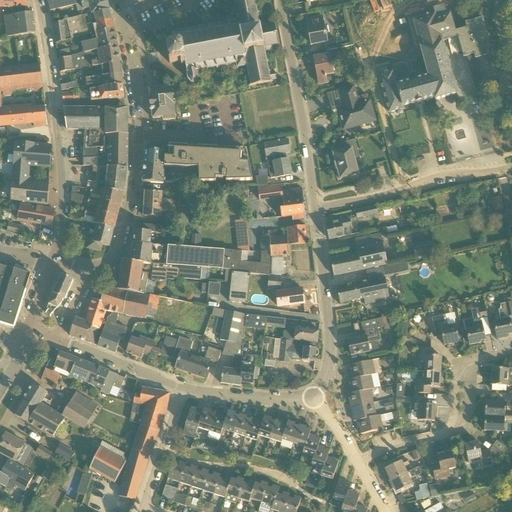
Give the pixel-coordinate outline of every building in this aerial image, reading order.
[(0,0),(0,7),(11,7),(12,15),(4,16),(7,37),(36,34),(33,13),(26,14),(26,8),(27,8),(26,0),(0,0)] [(47,0),(51,11),(76,5),(96,0),(47,0)] [(110,11),(107,0),(96,0),(76,5),(78,11),(91,8),(92,14),(93,15),(110,11)] [(256,4),(258,4),(257,2),(261,1),(261,0),(234,0),(235,6),(233,7),(233,8),(234,8),(235,17),(229,18),(227,17),(226,18),(228,20),(228,21),(220,23),(220,22),(218,23),(218,25),(210,27),(210,24),(208,24),(208,27),(200,28),(200,26),(198,26),(199,29),(190,30),(190,28),(188,28),(189,31),(180,32),(180,30),(178,30),(179,32),(171,34),(173,47),(167,48),(170,64),(181,62),(181,66),(185,65),(187,74),(187,73),(188,80),(192,84),(197,83),(199,77),(198,71),(206,70),(207,72),(208,72),(208,69),(216,68),(217,70),(218,70),(218,67),(226,66),(227,68),(228,68),(237,66),(237,67),(236,69),(237,70),(238,68),(245,67),(247,75),(246,76),(247,77),(249,77),(250,85),(248,85),(248,87),(273,82),(273,80),(277,80),(275,72),(271,73),(271,72),(271,71),(268,71),(267,63),(269,63),(269,61),(267,62),(265,53),(267,53),(267,52),(273,51),(272,46),(279,45),(275,25),(266,27),(265,21),(259,22),(257,14),(260,14),(259,12),(257,12),(256,4)] [(450,15),(447,15),(444,6),(433,9),(425,11),(411,15),(413,21),(428,76),(434,98),(435,100),(457,94),(442,42),(448,40),(448,41),(451,49),(452,55),(462,52),(463,58),(467,57),(468,59),(470,68),(477,66),(478,66),(476,59),(477,59),(488,56),(489,57),(492,56),(493,56),(493,55),(492,52),(490,52),(485,31),(483,23),(484,23),(483,18),(482,19),(478,20),(479,21),(476,22),(468,24),(466,24),(465,20),(458,22),(460,31),(455,32),(450,15)] [(87,36),(115,30),(110,11),(93,15),(92,14),(53,24),(56,43),(75,38),(87,36)] [(336,40),(327,42),(322,17),(306,20),(311,46),(325,43),(327,51),(338,49),(336,40)] [(83,54),(117,47),(115,30),(87,36),(89,43),(81,45),(83,54)] [(97,67),(120,63),(117,47),(83,54),(71,57),(58,60),(60,73),(97,67)] [(58,60),(71,57),(69,49),(57,52),(58,60)] [(326,76),(332,74),(333,74),(332,67),(333,67),(332,64),(331,64),(329,55),(314,58),(319,85),(327,84),(326,76)] [(92,79),(122,75),(120,63),(97,67),(97,72),(91,73),(92,79)] [(43,85),(40,65),(0,69),(0,126),(34,123),(34,127),(48,126),(45,108),(32,108),(32,106),(3,108),(2,92),(3,92),(3,95),(12,94),(12,91),(12,89),(33,86),(42,86),(43,85)] [(403,107),(434,98),(428,76),(397,85),(393,71),(378,75),(389,113),(404,109),(403,107)] [(123,86),(122,75),(92,79),(76,81),(76,83),(61,85),(62,91),(69,90),(69,89),(95,86),(96,89),(83,91),(62,94),(63,102),(79,101),(79,100),(91,98),(91,101),(101,101),(124,99),(122,86),(123,86)] [(170,120),(171,120),(175,120),(175,117),(179,117),(181,115),(177,87),(150,90),(151,98),(149,98),(151,109),(150,109),(150,110),(150,111),(150,112),(151,112),(152,112),(153,119),(163,118),(163,121),(169,120),(169,121),(170,120)] [(343,130),(375,121),(369,101),(369,102),(367,95),(357,98),(354,87),(327,94),(333,117),(339,115),(343,130)] [(255,103),(249,104),(251,113),(279,109),(277,103),(281,102),(279,90),(259,93),(261,102),(255,103)] [(85,130),(83,159),(104,157),(106,134),(128,134),(128,108),(109,109),(64,109),(67,130),(85,130)] [(260,129),(254,130),(256,140),(283,135),(282,129),(286,128),(284,116),(264,120),(266,128),(260,129)] [(93,167),(127,169),(128,168),(128,134),(106,134),(104,157),(83,159),(84,166),(93,167)] [(290,153),(288,140),(280,142),(279,141),(278,141),(278,142),(264,144),(266,157),(267,157),(271,179),(276,178),(277,178),(291,175),(288,160),(284,161),(283,154),(290,153)] [(359,175),(352,149),(357,148),(355,140),(338,145),(339,152),(333,154),(336,163),(335,163),(337,170),(340,180),(359,175)] [(33,157),(34,145),(15,144),(13,173),(20,174),(24,174),(25,162),(26,162),(27,156),(33,157)] [(50,168),(51,146),(34,145),(33,157),(27,156),(26,162),(25,162),(24,174),(20,174),(19,182),(49,185),(49,179),(28,177),(29,167),(50,168)] [(188,147),(169,145),(169,154),(165,153),(164,168),(186,169),(199,169),(199,183),(215,183),(216,179),(226,179),(226,182),(253,181),(247,150),(228,149),(228,153),(217,152),(217,148),(199,147),(199,151),(188,150),(188,147)] [(145,151),(144,166),(164,168),(165,153),(165,152),(145,150),(145,151)] [(186,177),(186,169),(164,168),(144,166),(143,182),(142,182),(144,182),(163,184),(163,183),(171,184),(186,177)] [(125,186),(127,169),(93,167),(93,173),(99,173),(98,182),(88,181),(87,188),(93,189),(124,191),(125,186)] [(19,182),(20,174),(13,173),(11,200),(48,206),(49,185),(19,182)] [(257,186),(268,185),(268,177),(256,177),(257,186)] [(292,217),(293,221),(305,219),(303,189),(289,191),(282,191),(282,185),(268,188),(268,185),(257,186),(259,201),(283,199),(284,200),(284,209),(281,209),(282,218),(292,217)] [(83,196),(77,195),(78,188),(73,187),(72,193),(71,193),(71,201),(81,204),(83,196)] [(120,206),(124,191),(93,189),(91,194),(92,194),(91,198),(90,198),(120,206)] [(161,200),(162,193),(145,193),(145,204),(172,206),(177,206),(177,202),(171,201),(172,201),(166,201),(166,200),(161,200)] [(503,210),(500,197),(491,199),(494,212),(503,210)] [(509,197),(503,198),(505,208),(511,206),(509,197)] [(117,218),(120,206),(90,198),(89,204),(99,207),(98,212),(87,210),(117,218)] [(171,211),(172,206),(145,204),(144,216),(160,217),(161,211),(166,211),(166,210),(171,211)] [(52,227),(55,211),(21,205),(18,220),(52,227)] [(357,219),(378,214),(376,206),(355,211),(357,219)] [(94,224),(114,229),(117,218),(87,210),(85,216),(96,219),(94,224)] [(349,220),(326,225),(329,240),(352,235),(351,228),(349,220)] [(109,247),(114,229),(94,224),(84,222),(82,227),(96,231),(94,239),(90,238),(87,249),(101,252),(103,245),(109,247)] [(25,226),(9,223),(7,232),(23,235),(25,226)] [(162,226),(152,226),(136,225),(136,231),(134,231),(133,244),(150,245),(151,233),(161,234),(162,226)] [(275,231),(269,232),(270,238),(271,253),(271,257),(284,256),(289,256),(288,245),(308,245),(306,226),(287,228),(289,237),(276,238),(275,231)] [(260,236),(261,252),(271,253),(270,238),(269,232),(263,233),(263,236),(260,236)] [(202,245),(202,234),(193,235),(193,245),(202,245)] [(358,254),(330,260),(334,277),(387,265),(381,235),(355,240),(357,247),(356,247),(358,254)] [(158,246),(150,245),(133,244),(131,261),(143,264),(153,265),(182,266),(195,268),(210,269),(221,270),(229,270),(229,272),(232,273),(250,274),(268,276),(268,275),(271,275),(271,259),(271,257),(271,253),(261,252),(261,264),(247,263),(247,252),(224,250),(188,248),(158,246)] [(418,260),(438,255),(435,245),(415,251),(418,260)] [(271,259),(271,275),(281,276),(284,275),(284,262),(284,256),(271,257),(271,259)] [(143,264),(131,261),(123,260),(120,282),(118,290),(127,292),(145,295),(148,274),(142,273),(143,264)] [(395,265),(397,276),(409,273),(407,263),(395,265)] [(31,275),(22,272),(14,269),(14,270),(0,265),(0,323),(14,327),(31,275)] [(195,268),(182,266),(153,265),(151,281),(167,282),(167,280),(174,281),(175,279),(180,279),(201,281),(202,268),(195,268)] [(390,300),(382,268),(366,271),(369,281),(337,288),(340,304),(364,299),(365,305),(390,300)] [(230,302),(247,304),(248,297),(250,274),(232,273),(230,302)] [(72,280),(62,275),(47,308),(53,313),(61,304),(63,299),(65,299),(73,280),(72,280)] [(268,276),(268,289),(280,291),(281,276),(271,275),(268,275),(268,276)] [(114,313),(118,314),(122,315),(127,292),(118,290),(107,287),(107,286),(106,286),(101,302),(92,299),(88,313),(104,319),(106,311),(114,313)] [(295,291),(280,293),(276,293),(278,307),(303,304),(301,288),(294,289),(295,291)] [(156,318),(159,298),(152,296),(145,295),(127,292),(122,315),(146,319),(146,316),(156,318)] [(485,306),(478,307),(480,319),(487,317),(485,306)] [(246,315),(242,314),(226,311),(220,340),(227,342),(222,355),(234,357),(232,370),(223,369),(221,384),(222,384),(240,386),(239,387),(240,387),(240,386),(241,386),(241,383),(243,363),(241,363),(242,353),(243,344),(243,345),(245,328),(245,325),(246,315)] [(97,340),(102,325),(105,326),(106,321),(103,320),(104,319),(88,313),(85,322),(76,318),(70,336),(98,346),(99,341),(97,340)] [(98,346),(97,347),(115,354),(121,339),(124,340),(127,329),(116,325),(116,323),(118,314),(114,313),(107,318),(107,320),(106,321),(105,326),(99,341),(98,346)] [(255,329),(256,316),(246,315),(245,325),(245,328),(247,328),(255,329)] [(447,321),(445,315),(432,318),(435,333),(441,331),(444,346),(459,342),(458,339),(463,338),(462,333),(462,331),(457,332),(455,326),(454,320),(447,321)] [(286,320),(279,319),(267,317),(266,326),(272,327),(278,328),(285,329),(286,320)] [(363,323),(366,337),(348,341),(351,356),(370,352),(370,351),(378,349),(379,348),(378,341),(380,341),(377,329),(384,327),(382,319),(363,323)] [(481,323),(473,324),(472,320),(464,322),(466,332),(462,333),(463,338),(464,345),(469,344),(470,345),(481,343),(481,342),(485,341),(481,323)] [(511,333),(509,320),(494,323),(497,340),(507,338),(506,335),(511,333)] [(402,321),(402,327),(402,337),(411,338),(411,327),(409,327),(409,321),(402,321)] [(316,344),(316,343),(317,343),(319,330),(296,328),(296,334),(290,333),(289,340),(293,341),(293,340),(302,342),(301,342),(316,344)] [(149,356),(151,351),(152,347),(154,342),(140,337),(139,341),(132,338),(127,353),(141,358),(143,354),(149,356)] [(169,353),(174,340),(166,337),(162,351),(152,347),(151,351),(173,359),(175,355),(169,353)] [(176,368),(191,374),(197,358),(189,355),(193,342),(187,340),(180,338),(179,342),(174,340),(169,353),(175,355),(173,359),(178,361),(176,368)] [(293,341),(289,340),(281,339),(281,340),(279,340),(278,347),(281,347),(280,359),(279,362),(289,363),(289,359),(315,362),(316,357),(318,355),(319,352),(317,350),(316,350),(317,349),(316,349),(316,344),(301,342),(301,347),(292,346),(293,341)] [(249,345),(243,345),(243,344),(242,353),(241,363),(243,363),(241,383),(253,384),(257,357),(248,356),(249,345)] [(216,367),(221,352),(209,348),(204,361),(197,358),(191,374),(206,379),(212,361),(217,363),(216,366),(216,367)] [(425,371),(441,372),(442,357),(432,357),(433,349),(418,348),(418,356),(425,357),(425,371)] [(77,359),(60,353),(54,367),(71,375),(72,374),(77,359)] [(95,366),(78,360),(77,359),(72,374),(71,375),(70,376),(88,384),(95,366)] [(371,376),(375,375),(372,361),(350,366),(353,379),(371,375),(371,376)] [(110,372),(95,366),(88,384),(102,390),(101,392),(109,396),(117,376),(118,376),(118,375),(110,372)] [(508,386),(509,369),(492,368),(491,385),(508,386)] [(54,385),(59,374),(46,369),(41,380),(54,385)] [(440,387),(441,372),(425,371),(424,386),(416,385),(416,394),(430,394),(430,387),(440,387)] [(374,389),(371,376),(371,375),(353,379),(349,380),(352,393),(370,389),(370,390),(374,389)] [(44,398),(47,400),(51,402),(55,397),(49,394),(48,395),(47,394),(48,393),(33,384),(14,415),(28,423),(41,403),(44,398)] [(397,396),(405,397),(405,385),(397,384),(397,396)] [(133,408),(165,414),(167,408),(167,409),(170,394),(143,388),(141,395),(136,394),(133,408)] [(373,403),(370,390),(370,389),(352,393),(348,394),(351,408),(373,403)] [(98,407),(93,404),(77,392),(71,402),(62,415),(85,429),(87,425),(90,426),(95,417),(93,415),(98,407)] [(415,413),(418,413),(418,421),(434,421),(435,406),(424,406),(424,399),(412,398),(411,413),(415,413)] [(486,401),(485,415),(504,416),(505,401),(486,401)] [(392,402),(384,405),(386,412),(394,409),(392,402)] [(53,438),(64,418),(63,416),(41,403),(28,423),(53,438)] [(376,417),(376,416),(373,403),(351,408),(354,422),(358,421),(376,417)] [(160,431),(165,414),(133,408),(130,422),(141,424),(141,425),(160,431)] [(203,412),(191,408),(185,427),(197,431),(198,428),(203,412)] [(198,428),(209,432),(214,415),(210,414),(210,411),(204,409),(203,412),(198,428)] [(223,430),(234,434),(239,417),(234,416),(235,413),(228,411),(226,419),(223,430)] [(209,432),(221,436),(223,430),(226,419),(221,418),(222,415),(215,413),(214,415),(209,432)] [(234,434),(245,437),(250,421),(246,419),(246,417),(240,415),(239,417),(234,434)] [(376,417),(358,421),(361,435),(383,429),(380,415),(376,416),(376,417)] [(511,416),(505,417),(504,417),(504,416),(485,415),(484,431),(504,432),(504,424),(511,424),(511,416)] [(264,417),(262,425),(259,436),(270,439),(275,423),(270,421),(271,419),(264,417)] [(257,441),(259,436),(262,425),(257,423),(258,421),(251,419),(250,421),(245,437),(257,441)] [(282,440),(282,441),(287,427),(286,427),(282,425),(282,423),(276,421),(275,423),(270,439),(281,443),(282,440)] [(288,422),(286,427),(287,427),(282,441),(294,444),(299,428),(294,426),(295,424),(288,422)] [(119,496),(132,500),(135,501),(144,473),(149,456),(151,456),(160,431),(141,425),(132,449),(119,496)] [(294,444),(305,448),(309,435),(310,435),(311,432),(305,430),(306,428),(300,426),(299,428),(294,444)] [(25,444),(9,435),(5,433),(0,443),(0,453),(16,462),(25,444)] [(303,454),(314,457),(315,458),(318,446),(318,447),(320,441),(315,439),(316,437),(310,435),(309,435),(305,448),(303,454)] [(489,451),(480,453),(478,442),(477,443),(478,443),(466,445),(465,445),(466,447),(469,464),(470,464),(481,461),(482,467),(482,468),(493,466),(491,458),(495,460),(500,458),(503,454),(493,447),(490,452),(489,451)] [(48,461),(52,454),(40,446),(36,453),(48,461)] [(61,446),(56,455),(70,463),(75,454),(61,446)] [(312,465),(323,469),(327,458),(329,453),(324,451),(325,449),(318,447),(318,446),(315,458),(314,457),(312,465)] [(90,469),(116,482),(127,462),(100,448),(90,469)] [(511,452),(507,449),(503,454),(511,460),(511,452)] [(421,459),(418,450),(412,452),(415,461),(421,459)] [(450,477),(448,470),(455,468),(452,452),(438,455),(440,463),(432,465),(435,480),(450,477)] [(320,476),(333,480),(338,464),(333,462),(333,460),(327,458),(323,469),(320,476)] [(391,481),(407,473),(404,467),(409,465),(407,459),(401,462),(385,469),(391,481)] [(26,511),(30,504),(38,490),(39,489),(35,487),(38,482),(32,479),(34,476),(9,462),(2,474),(0,472),(0,483),(5,486),(2,491),(10,495),(11,493),(20,498),(20,499),(28,503),(23,511),(26,511)] [(185,467),(185,468),(186,464),(180,462),(179,465),(173,464),(168,479),(179,483),(185,467)] [(196,471),(198,468),(191,466),(190,469),(185,468),(185,467),(179,483),(191,487),(196,471)] [(421,474),(419,468),(407,473),(391,481),(396,493),(412,485),(410,482),(416,480),(416,479),(415,477),(422,474),(421,474)] [(208,475),(209,472),(203,470),(201,473),(196,471),(191,487),(202,491),(208,475)] [(52,483),(55,477),(47,472),(43,478),(52,483)] [(86,495),(91,477),(84,474),(78,493),(86,495)] [(219,479),(220,476),(214,474),(213,477),(208,475),(202,491),(214,494),(219,479)] [(226,495),(231,479),(225,477),(224,480),(219,479),(214,494),(225,498),(226,495)] [(237,481),(231,479),(226,495),(225,498),(225,501),(236,504),(238,499),(243,483),(244,480),(238,478),(237,481)] [(333,499),(344,502),(348,492),(349,492),(350,486),(345,485),(346,482),(339,480),(333,499)] [(250,499),(255,484),(249,482),(248,485),(243,483),(238,499),(249,503),(250,499)] [(267,487),(267,488),(268,484),(262,482),(261,485),(255,484),(250,499),(262,503),(267,487)] [(431,497),(440,495),(439,493),(442,492),(440,484),(429,486),(431,497)] [(173,502),(177,489),(166,485),(165,489),(162,498),(173,502)] [(263,511),(270,511),(272,510),(273,507),(277,495),(280,488),(273,486),(272,489),(267,488),(267,487),(262,503),(259,510),(263,511)] [(184,506),(188,496),(182,495),(182,496),(176,494),(178,490),(177,489),(173,502),(184,506)] [(430,498),(428,489),(418,491),(420,500),(430,498)] [(348,492),(344,502),(344,503),(342,510),(347,511),(353,511),(356,506),(359,498),(354,496),(355,494),(349,492),(348,492)] [(472,492),(463,496),(467,503),(476,499),(472,492)] [(283,511),(288,498),(289,498),(290,495),(283,493),(282,496),(277,495),(273,507),(272,510),(277,511),(283,511)] [(196,510),(197,507),(191,504),(193,498),(188,496),(184,506),(196,510)] [(296,511),(301,499),(295,497),(294,500),(289,498),(288,498),(283,511),(296,511)] [(202,511),(207,511),(210,504),(205,502),(204,506),(198,504),(197,507),(196,510),(202,511)]
